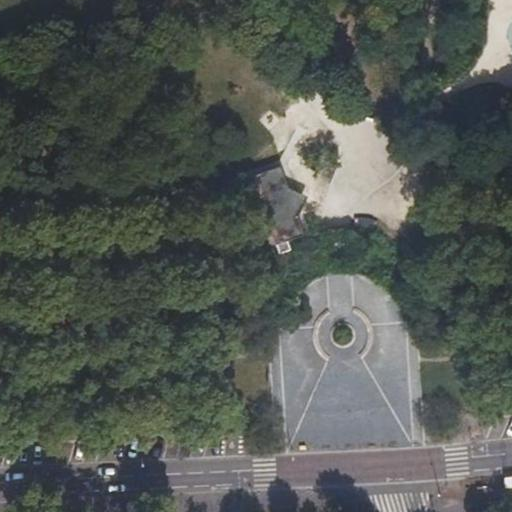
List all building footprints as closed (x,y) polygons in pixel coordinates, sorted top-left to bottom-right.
[(274,177),(264,197),(293,186),(274,177)] [(293,186),(264,197),(274,226),(302,215),(293,186)] [(312,196),(293,186),(302,215),(312,196)] [(255,217),(274,226),(264,197),(255,217)] [(293,235),(302,215),(274,226),(293,235)]
